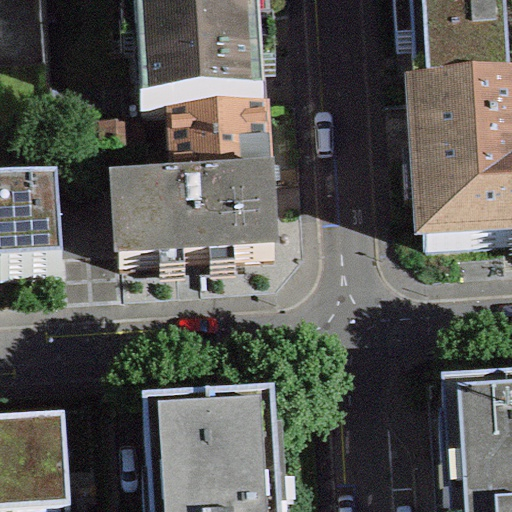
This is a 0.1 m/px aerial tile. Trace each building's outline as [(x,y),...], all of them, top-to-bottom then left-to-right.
[(170,119),(265,113),(262,78),(260,78),(259,60),(268,59),(267,41),(270,41),(269,22),(251,23),(250,7),(255,7),(254,0),(146,0),(147,0),(132,1),(133,19),(148,18),(150,55),(138,56),(141,106),(138,106),(139,120),(170,119)] [(511,0),(393,0),(397,59),(411,58),(414,104),(511,97),(511,0)] [(0,128),(35,127),(50,126),(46,66),(45,66),(0,68),(0,128)] [(511,97),(414,104),(424,254),(511,248),(511,97)] [(265,113),(170,119),(174,191),(269,185),(265,113)] [(132,151),(130,121),(99,123),(102,153),(132,151)] [(54,199),(58,261),(60,261),(118,257),(119,273),(274,263),(269,185),(174,191),(54,198),(54,199)] [(0,202),(0,280),(59,277),(58,261),(54,199),(0,202)] [(511,511),(511,397),(442,402),(444,436),(438,436),(442,511),(511,511)] [(285,511),(281,447),(276,448),(274,412),(142,420),(147,494),(142,495),(142,511),(285,511)] [(0,511),(69,511),(64,427),(64,426),(0,429),(0,511)]
